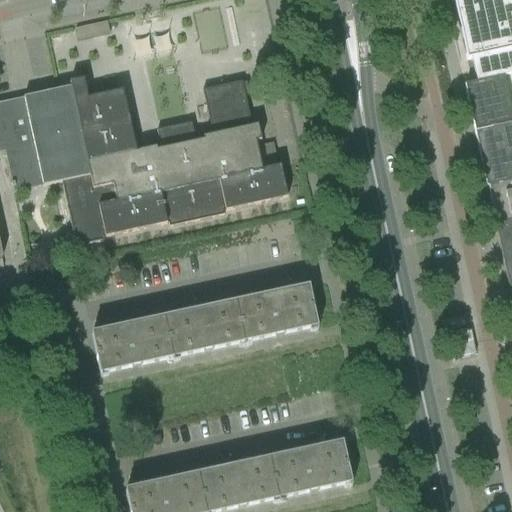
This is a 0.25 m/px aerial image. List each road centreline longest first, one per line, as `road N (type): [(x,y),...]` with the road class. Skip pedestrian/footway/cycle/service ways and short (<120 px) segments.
road 1 (tertiary): [(448,511),(353,71)]
road 2 (residential): [(511,444),(437,118),(353,71)]
road 3 (unclassified): [(97,479),(345,429)]
road 4 (unclassified): [(65,319),(310,276)]
road 5 (unclassified): [(65,319),(97,479)]
